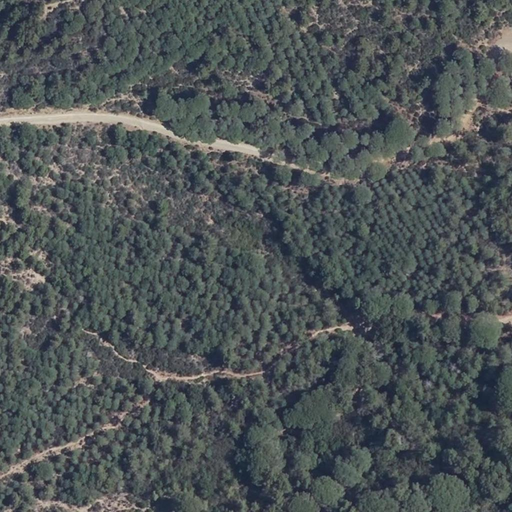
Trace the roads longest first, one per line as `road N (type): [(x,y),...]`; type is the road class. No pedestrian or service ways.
road 1 (track): [(511,50),(499,52),(494,82),(450,140),(398,151),(366,170),(150,121),(0,119)]
road 2 (track): [(511,318),(483,326),(427,314),(386,322),(365,347)]
